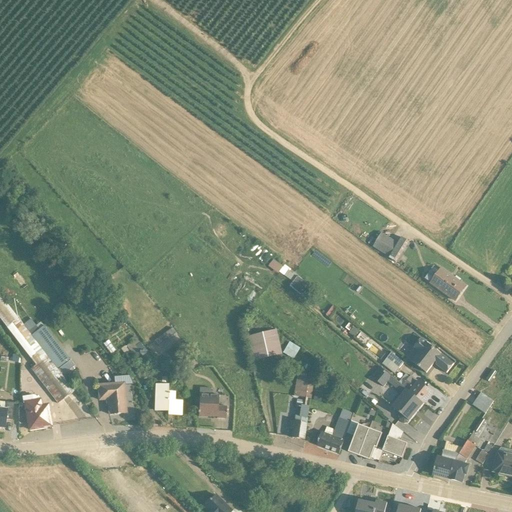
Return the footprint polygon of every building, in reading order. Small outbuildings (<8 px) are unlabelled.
[(382,234),(373,248),(399,264),(410,245),(401,238),(398,244),(382,234)] [(434,267),(425,280),(430,284),(430,285),(455,302),(466,288),(442,269),(440,271),(434,267)] [(296,274),(289,285),(300,292),(307,282),(296,274)] [(81,402),(56,370),(8,308),(0,297),(0,321),(35,367),(30,370),(56,405),(60,410),(71,401),(76,407),(81,402)] [(56,370),(69,361),(40,323),(35,327),(30,320),(29,320),(15,302),(8,308),(56,370)] [(246,335),(254,359),(282,351),(275,326),(246,335)] [(421,339),(406,358),(427,375),(435,365),(447,375),(454,365),(421,339)] [(289,343),(282,354),(299,365),(300,364),(304,367),(306,364),(308,365),(312,358),(298,351),(299,349),(289,343)] [(395,375),(404,364),(391,354),(382,365),(395,375)] [(408,425),(424,405),(398,384),(381,369),(373,379),(383,388),(388,383),(402,395),(392,409),(400,415),(398,418),(399,421),(404,425),(408,425)] [(486,381),(490,384),(493,380),(494,381),(495,379),(494,378),(497,374),(493,371),(486,381)] [(406,375),(398,384),(424,405),(432,395),(411,377),(410,378),(406,375)] [(313,379),(307,378),(296,377),(293,397),(304,399),(303,408),(300,408),(298,417),(294,417),(293,422),(290,422),(289,431),(291,431),(290,439),(302,441),(313,379)] [(113,384),(96,386),(97,402),(104,402),(105,406),(107,406),(108,416),(125,415),(123,384),(122,384),(122,379),(113,379),(113,384)] [(167,413),(167,416),(181,417),(182,402),(174,402),(174,393),(167,393),(167,386),(163,386),(163,379),(157,379),(157,386),(154,386),(153,413),(167,413)] [(322,386),(315,385),(313,392),(320,394),(322,386)] [(210,390),(199,389),(198,399),(193,399),(193,406),(198,406),(197,418),(216,419),(216,420),(225,420),(226,408),(217,407),(217,396),(210,396),(210,390)] [(314,394),(312,401),(320,403),(322,396),(314,394)] [(481,394),(472,407),(485,415),(494,402),(481,394)] [(31,397),(21,398),(22,402),(23,403),(27,433),(52,428),(48,405),(41,406),(40,400),(39,400),(37,397),(35,398),(33,397),(31,397)] [(0,430),(5,431),(6,421),(11,421),(13,405),(0,402),(0,430)] [(344,441),(354,415),(349,413),(348,414),(342,412),(335,431),(327,428),(325,434),(322,433),(317,447),(339,455),(345,441),(344,441)] [(482,420),(475,432),(478,434),(486,422),(482,420)] [(349,454),(359,458),(369,430),(359,426),(359,425),(352,422),(352,423),(347,435),(355,438),(349,454)] [(383,453),(402,460),(403,460),(408,445),(401,442),(404,434),(393,426),(388,424),(386,429),(391,431),(383,453)] [(378,448),(383,435),(369,430),(359,458),(370,462),(371,459),(380,462),(383,450),(378,448)] [(476,447),(468,442),(455,462),(450,481),(463,485),(465,476),(467,477),(470,466),(465,465),(476,447)] [(455,462),(463,449),(448,445),(449,443),(446,443),(441,459),(438,459),(433,476),(450,481),(455,462)] [(482,451),(476,461),(483,465),(493,448),(488,445),(483,452),(482,451)] [(511,451),(498,449),(493,473),(511,477),(511,451)] [(209,501),(202,508),(206,511),(231,511),(232,511),(214,497),(210,501),(209,501)] [(386,511),(387,504),(376,502),(376,505),(359,502),(357,511),(386,511)]
